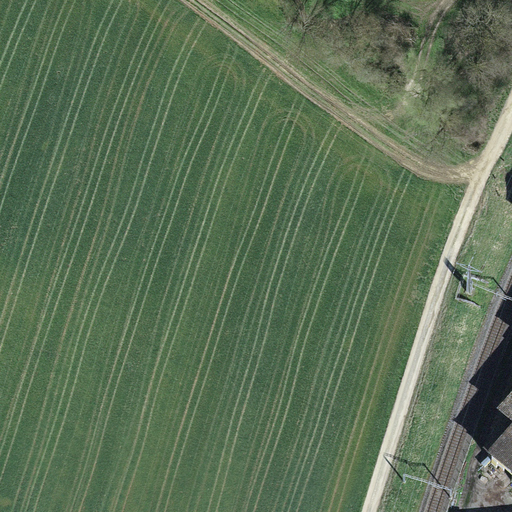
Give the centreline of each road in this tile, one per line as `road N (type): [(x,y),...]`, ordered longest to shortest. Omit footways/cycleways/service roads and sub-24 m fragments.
road 1 (track): [(511,104),(482,171),(370,511)]
road 2 (track): [(482,171),(438,173),(405,156),(191,0)]
